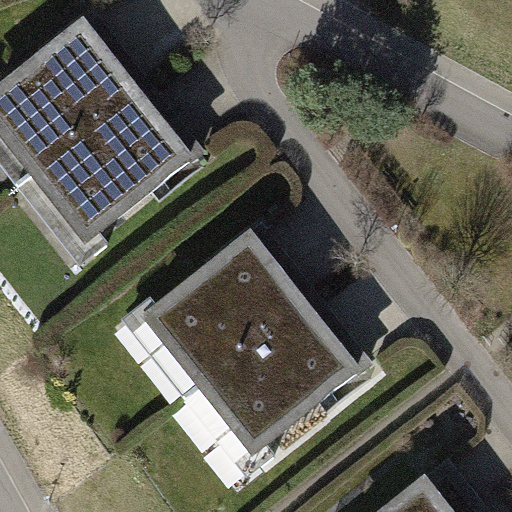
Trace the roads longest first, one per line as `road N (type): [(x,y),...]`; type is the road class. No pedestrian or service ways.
road 1 (residential): [(511,421),(270,110),(255,76),(249,0)]
road 2 (residential): [(249,0),(511,133)]
